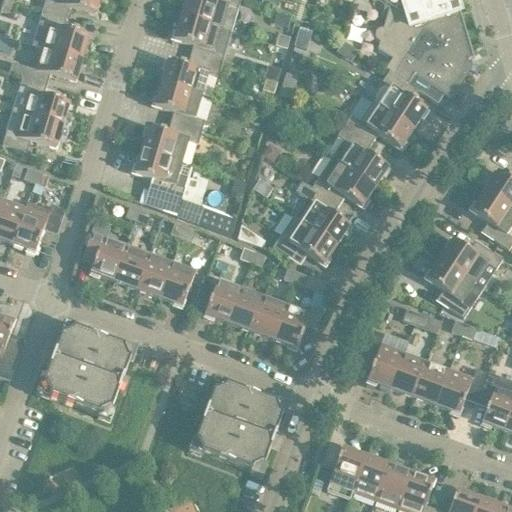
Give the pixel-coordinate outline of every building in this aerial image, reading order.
[(94,18),(99,0),(55,0),(54,5),(44,3),(41,14),(65,22),(68,11),(94,18)] [(184,6),(180,20),(230,35),(240,1),(235,0),(213,0),(212,5),(194,0),(183,0),(181,6),(184,6)] [(262,0),(260,7),(276,11),(279,0),(262,0)] [(369,0),(388,11),(382,31),(378,31),(375,34),(373,38),(375,42),(378,44),(376,52),(384,57),(391,61),(384,71),(388,73),(388,74),(391,76),(426,23),(459,15),(454,0),(369,0)] [(0,14),(11,17),(14,6),(3,3),(0,12),(0,14)] [(41,51),(81,62),(88,40),(62,32),(65,22),(41,14),(37,26),(47,29),(41,51)] [(276,15),(273,26),(286,30),(289,19),(276,15)] [(468,72),(469,67),(467,63),(473,61),(459,15),(426,23),(391,76),(407,87),(414,77),(450,100),(466,76),(468,72)] [(220,69),(230,35),(180,20),(175,34),(173,34),(171,43),(198,51),(195,62),(220,69)] [(298,31),(293,49),(306,52),(311,35),(298,31)] [(275,49),(286,52),(289,41),(278,37),(275,49)] [(81,62),(41,51),(34,73),(11,66),(8,77),(21,81),(45,88),(49,78),(74,85),(81,62)] [(217,80),(220,69),(195,62),(192,72),(164,64),(162,72),(164,73),(160,87),(200,99),(207,77),(217,80)] [(267,68),(263,81),(265,82),(276,85),(280,72),(267,68)] [(409,88),(407,87),(391,76),(388,74),(381,85),(383,86),(371,105),(412,133),(420,121),(422,122),(427,114),(403,98),(409,88)] [(285,76),(282,87),(293,90),(296,79),(285,76)] [(21,81),(11,114),(61,129),(68,107),(42,99),(45,88),(21,81)] [(273,96),(276,85),(265,82),(262,93),(273,96)] [(179,118),(176,128),(200,136),(204,124),(194,121),(200,99),(160,87),(156,101),(153,101),(151,109),(179,118)] [(290,101),(293,90),(282,87),(279,98),(290,101)] [(404,145),(412,133),(371,105),(358,124),(350,119),(343,128),(371,147),(377,138),(401,154),(406,146),(404,145)] [(55,152),(61,129),(11,114),(1,148),(26,156),(29,144),(55,152)] [(144,140),(140,154),(180,166),(187,144),(197,147),(200,136),(176,128),(172,139),(144,131),(142,140),(144,140)] [(364,156),(371,147),(343,128),(336,139),(342,143),(330,162),(374,191),(382,179),(384,180),(389,172),(364,156)] [(268,147),(261,158),(272,164),(279,153),(268,147)] [(244,149),(242,157),(252,160),(254,151),(244,149)] [(180,203),(184,191),(190,169),(180,166),(140,154),(136,169),(134,168),(131,176),(159,185),(156,196),(180,203)] [(366,203),(374,191),(330,162),(311,191),(332,205),(338,196),(363,212),(368,204),(366,203)] [(33,186),(37,175),(27,172),(23,182),(33,186)] [(491,183),(483,195),(511,213),(511,185),(494,174),(489,181),(491,183)] [(48,180),(37,175),(33,186),(44,190),(48,180)] [(326,214),(332,205),(311,191),(301,185),(294,195),(304,202),(291,220),(335,249),(343,237),(345,238),(350,230),(326,214)] [(148,194),(144,208),(230,240),(235,223),(180,203),(156,196),(148,194)] [(511,241),(506,237),(511,227),(511,213),(483,195),(475,207),(473,206),(468,213),(492,229),(486,239),(508,253),(511,246),(511,241)] [(0,208),(0,242),(11,247),(24,211),(2,202),(0,208)] [(65,214),(51,210),(50,214),(27,205),(25,211),(24,211),(11,247),(26,252),(25,254),(33,257),(42,233),(56,238),(65,214)] [(135,224),(139,213),(129,209),(125,220),(135,224)] [(139,213),(135,224),(146,228),(150,217),(139,213)] [(327,261),(335,249),(291,220),(272,250),(293,264),(300,254),(324,270),(329,262),(327,261)] [(180,241),(184,230),(174,226),(170,237),(180,241)] [(98,279),(113,284),(127,248),(105,240),(108,232),(94,227),(82,260),(94,264),(89,278),(97,281),(98,279)] [(184,230),(180,241),(191,245),(195,234),(184,230)] [(446,251),(438,263),(474,286),(486,267),(495,273),(502,263),(480,248),(474,258),(449,242),(444,249),(446,251)] [(113,284),(136,293),(149,257),(127,248),(113,284)] [(250,267),(254,256),(243,252),(239,262),(250,267)] [(254,256),(250,267),(260,270),(264,260),(254,256)] [(136,293),(158,301),(171,265),(149,257),(136,293)] [(474,286),(438,263),(430,275),(428,274),(423,282),(447,297),(441,308),(463,321),(483,292),(474,286)] [(171,265),(158,301),(173,306),(172,309),(181,312),(195,274),(171,265)] [(293,287),(297,276),(286,272),(282,283),(293,287)] [(297,276),(293,287),(304,291),(308,280),(297,276)] [(227,327),(240,291),(217,282),(203,320),(212,323),(212,321),(227,327)] [(263,299),(240,291),(227,327),(250,335),(263,299)] [(286,307),(263,299),(250,335),(272,343),(286,307)] [(286,307),(272,343),(287,349),(286,351),(295,354),(305,328),(316,332),(323,314),(310,310),(308,316),(286,307)] [(403,323),(414,327),(418,316),(407,312),(403,323)] [(418,316),(414,327),(424,331),(428,320),(418,316)] [(5,322),(0,320),(0,361),(14,323),(5,320),(5,322)] [(461,338),(465,327),(454,323),(450,334),(461,338)] [(465,327),(461,338),(472,342),(476,331),(465,327)] [(48,399),(73,409),(98,418),(96,421),(109,425),(113,413),(110,412),(129,362),(132,363),(136,351),(124,347),(123,350),(64,328),(42,387),(39,386),(35,398),(47,402),(48,399)] [(390,392),(403,356),(380,347),(366,386),(374,389),(375,386),(390,392)] [(390,392),(412,400),(426,364),(403,356),(390,392)] [(412,400),(435,409),(448,372),(426,364),(412,400)] [(471,381),(448,372),(435,409),(450,414),(449,416),(457,419),(471,381)] [(489,429),(504,434),(511,412),(511,384),(486,375),(478,399),(489,403),(480,428),(488,431),(489,429)] [(200,456),(224,464),(250,474),(249,477),(261,481),(266,469),(263,468),(285,409),(277,407),(226,387),(227,385),(214,380),(210,392),(213,393),(194,443),(192,442),(187,454),(199,459),(200,456)] [(351,496),(365,460),(350,454),(351,452),(342,449),(325,495),(348,504),(351,496)] [(387,468),(365,460),(351,496),(374,504),(387,468)] [(396,511),(410,476),(387,468),(374,504),(395,511),(396,511)] [(318,472),(310,496),(317,499),(326,475),(318,472)] [(425,482),(410,476),(396,511),(433,511),(424,509),(434,483),(426,479),(425,482)] [(448,511),(475,511),(479,502),(464,496),(465,494),(457,491),(448,511)] [(475,511),(501,511),(502,510),(479,502),(475,511)]
